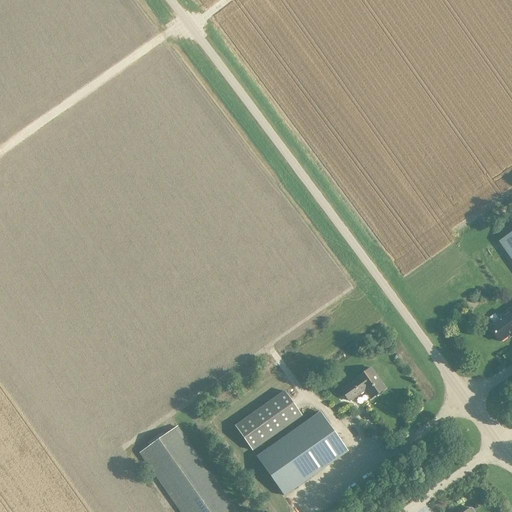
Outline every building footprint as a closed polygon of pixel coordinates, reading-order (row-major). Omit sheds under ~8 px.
[(511,233),(500,242),(511,259),(511,233)] [(502,318),(489,327),(500,342),(511,333),(511,308),(501,316),(502,318)] [(385,389),(371,368),(356,378),(357,379),(341,390),(349,401),(350,400),(354,397),(354,398),(368,388),(374,396),(385,389)] [(235,426),(252,451),(302,416),(284,391),(235,426)] [(320,413),(257,457),(284,496),(347,451),(320,413)] [(140,453),(181,511),(236,511),(177,427),(140,453)]
